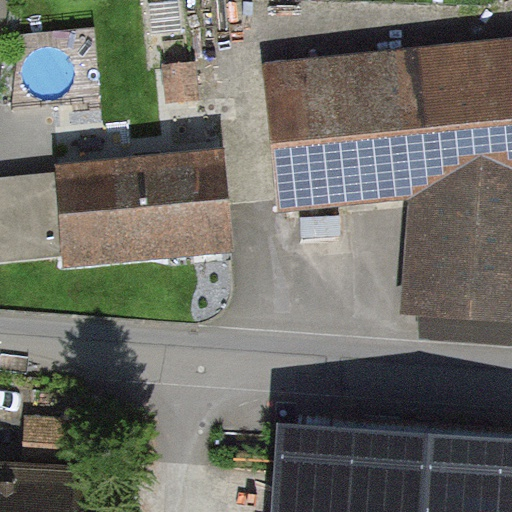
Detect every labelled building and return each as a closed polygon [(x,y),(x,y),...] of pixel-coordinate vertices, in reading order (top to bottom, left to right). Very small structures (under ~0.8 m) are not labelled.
[(511,45),(277,67),(289,206),(418,200),(408,312),(511,322),(511,45)] [(232,257),(222,163),(49,182),(59,276),(232,257)] [(68,419),(28,417),(26,467),(66,469),(68,419)] [(511,511),(511,440),(281,425),(275,511),(511,511)] [(0,511),(83,511),(87,471),(66,469),(26,467),(0,465),(0,511)]
